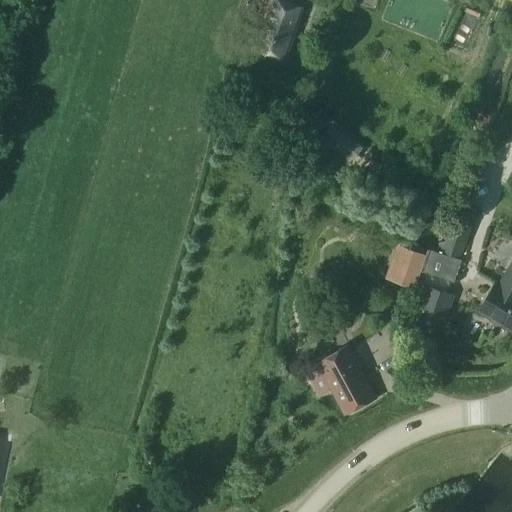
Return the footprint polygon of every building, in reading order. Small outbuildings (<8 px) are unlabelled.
[(303,9),(277,0),(268,0),(253,47),(286,59),(303,9)] [(436,248),(460,256),(472,220),(454,214),(446,240),(438,241),(436,248)] [(335,229),(344,236),(350,229),(341,221),(335,229)] [(428,249),(426,254),(421,271),(454,282),(461,259),(428,249)] [(402,284),(415,288),(421,271),(426,254),(413,250),(402,284)] [(511,264),(499,286),(495,284),(479,311),(511,331),(511,264)] [(432,287),(425,309),(442,315),(450,294),(432,287)] [(317,323),(314,300),(299,302),(302,325),(317,323)] [(347,344),(316,361),(344,414),(375,397),(347,344)] [(285,366),(279,370),(283,377),(290,373),(285,366)] [(437,511),(442,507),(434,499),(423,510),(419,505),(412,511),(437,511)]
